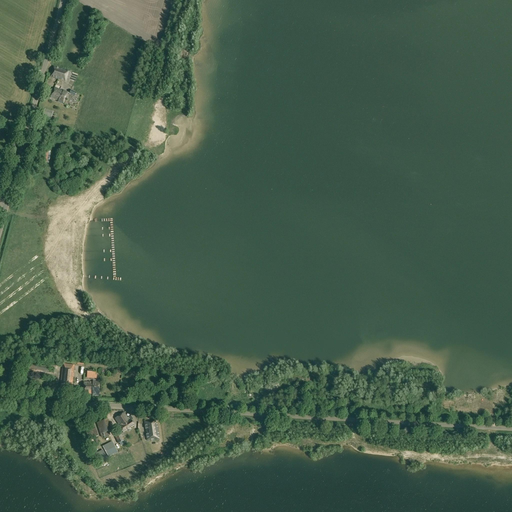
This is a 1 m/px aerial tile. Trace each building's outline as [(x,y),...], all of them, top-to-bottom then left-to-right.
[(66,81),(69,71),(53,67),(50,77),(66,81)] [(63,104),(68,92),(64,90),(63,91),(55,87),(50,97),(58,101),(58,102),(63,104)] [(51,119),(53,112),(45,110),(44,113),(49,115),(48,118),(51,119)] [(44,362),(32,359),(31,363),(27,362),(26,367),(49,372),(50,367),(43,366),(44,362)] [(72,390),(74,370),(62,369),(60,389),(72,390)] [(99,395),(99,382),(93,382),(84,382),(83,393),(92,394),(92,395),(99,395)] [(124,412),(115,418),(120,426),(119,426),(123,432),(134,425),(131,420),(131,421),(128,417),(128,418),(124,412)] [(101,434),(109,431),(106,420),(97,423),(101,434)] [(147,440),(159,439),(157,420),(145,422),(147,440)] [(88,438),(98,436),(97,434),(96,429),(86,431),(87,436),(88,438)] [(118,443),(124,441),(120,433),(115,436),(118,443)] [(103,446),(106,451),(108,457),(117,452),(115,447),(112,442),(103,446)] [(98,462),(107,457),(105,455),(103,450),(97,453),(94,454),(96,459),(98,462)]
